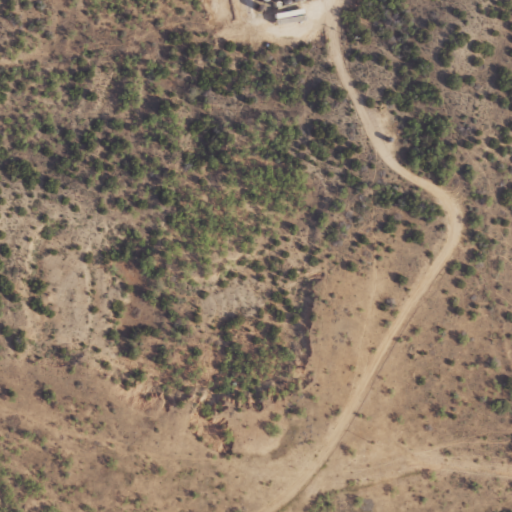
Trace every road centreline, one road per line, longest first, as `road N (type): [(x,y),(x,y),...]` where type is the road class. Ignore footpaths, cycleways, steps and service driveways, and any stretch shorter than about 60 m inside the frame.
road 1 (track): [(301,511),(336,425),(428,309),(429,199),(354,99),(359,0)]
road 2 (track): [(362,392),(405,469),(459,490),(511,493)]
